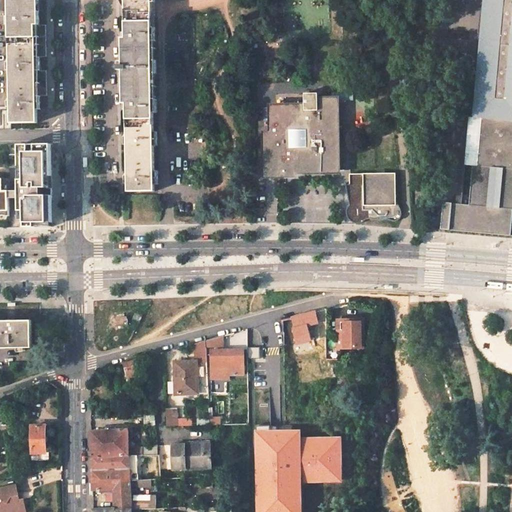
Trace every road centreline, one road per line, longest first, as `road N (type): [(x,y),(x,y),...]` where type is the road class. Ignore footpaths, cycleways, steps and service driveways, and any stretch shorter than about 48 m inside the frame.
road 1 (tertiary): [(511,258),(285,246),(74,249)]
road 2 (residential): [(109,358),(345,299)]
road 3 (unknown): [(110,0),(112,146)]
road 4 (residential): [(74,511),(75,368)]
road 5 (tertiary): [(73,133),(70,0)]
